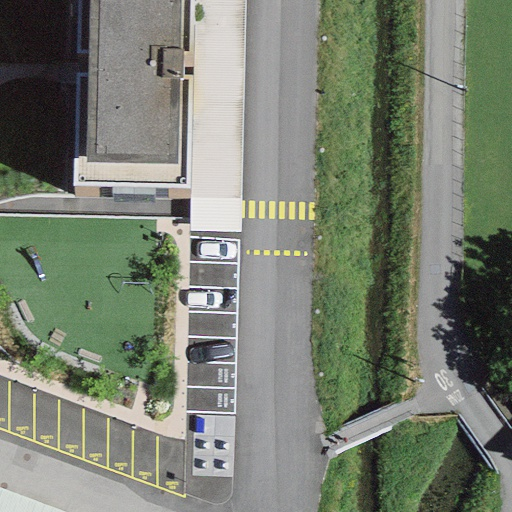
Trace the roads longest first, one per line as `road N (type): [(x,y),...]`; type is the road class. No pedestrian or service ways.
road 1 (residential): [(268,511),(275,0)]
road 2 (unclassified): [(511,465),(440,391),(440,0)]
